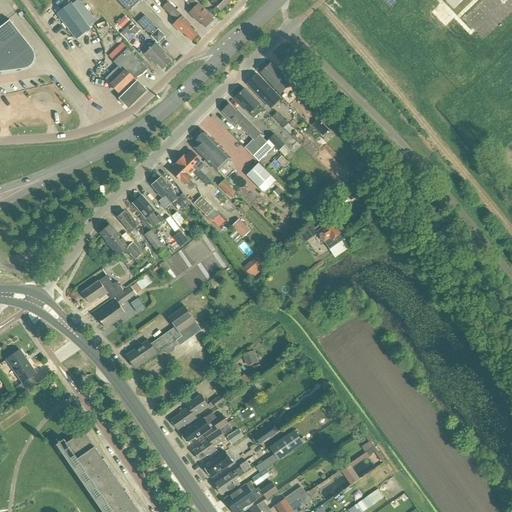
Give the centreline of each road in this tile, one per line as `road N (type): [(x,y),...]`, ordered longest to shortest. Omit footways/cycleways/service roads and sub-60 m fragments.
road 1 (unclassified): [(37,301),(106,205),(288,30),(411,155),(511,276)]
road 2 (primary): [(229,48),(128,137),(0,199)]
road 3 (tertiary): [(208,511),(96,354),(37,301)]
road 4 (residential): [(0,141),(100,127),(134,109),(194,53)]
road 5 (track): [(24,0),(115,120)]
road 6 (residential): [(159,511),(77,391)]
